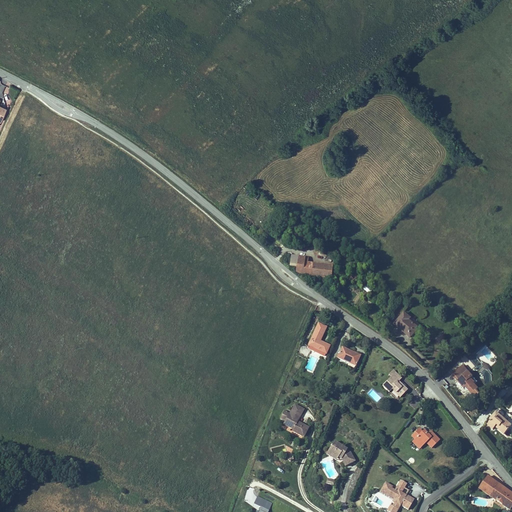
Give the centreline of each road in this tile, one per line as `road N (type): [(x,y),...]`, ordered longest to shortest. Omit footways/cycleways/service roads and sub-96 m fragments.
road 1 (tertiary): [(259,249),(135,150),(0,72)]
road 2 (tertiary): [(483,450),(413,366),(312,294)]
